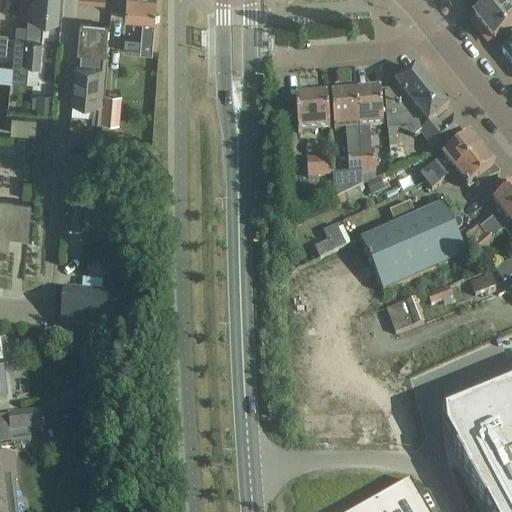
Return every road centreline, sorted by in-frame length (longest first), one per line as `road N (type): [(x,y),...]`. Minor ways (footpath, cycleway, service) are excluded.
road 1 (secondary): [(254,511),(236,0)]
road 2 (residential): [(0,310),(50,313),(70,0)]
road 3 (residential): [(511,130),(407,0)]
